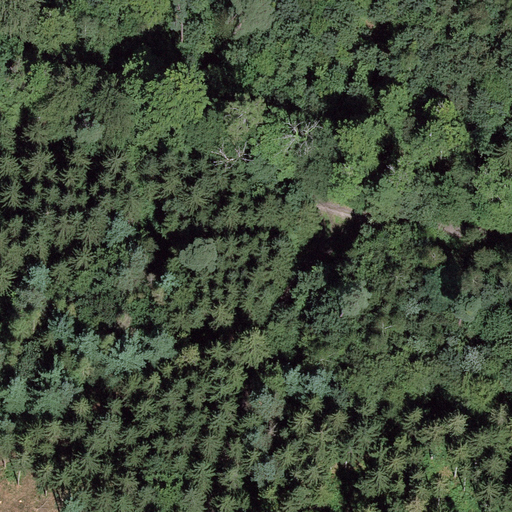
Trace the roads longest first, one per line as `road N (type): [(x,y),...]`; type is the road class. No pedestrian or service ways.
road 1 (track): [(209,511),(218,460),(299,276),(374,212),(511,241)]
road 2 (track): [(374,212),(3,128)]
